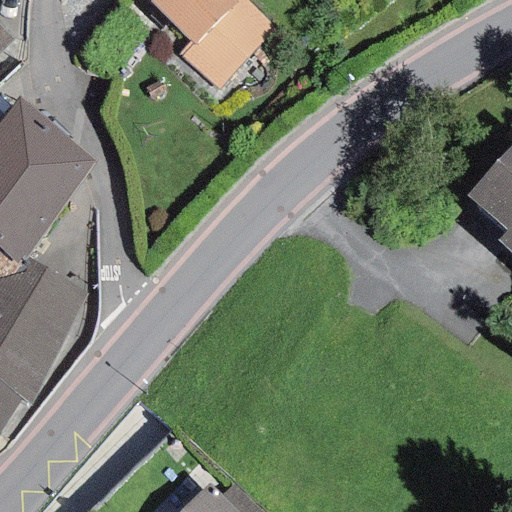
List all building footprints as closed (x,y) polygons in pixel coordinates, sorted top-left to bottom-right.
[(149,0),(147,3),(189,41),(177,54),(217,90),(274,27),(243,0),(149,0)] [(0,52),(15,37),(0,22),(0,52)] [(98,164),(15,98),(0,118),(0,249),(16,263),(23,257),(98,164)] [(511,143),(465,196),(505,231),(495,242),(511,257),(511,143)] [(16,263),(0,249),(0,280),(19,274),(23,257),(16,263)] [(83,291),(23,257),(19,274),(0,280),(0,429),(17,397),(30,403),(83,291)] [(235,511),(207,484),(178,511),(235,511)]
